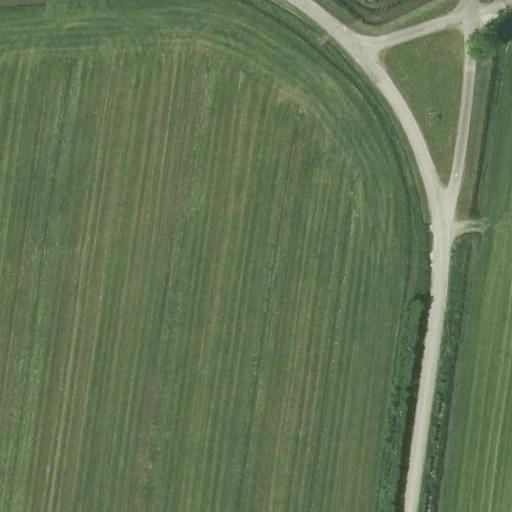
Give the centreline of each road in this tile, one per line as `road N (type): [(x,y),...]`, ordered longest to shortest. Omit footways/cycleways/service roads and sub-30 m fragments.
road 1 (unclassified): [(408,511),(443,229)]
road 2 (unclassified): [(300,0),(359,47),(398,105),(423,156),(443,229)]
